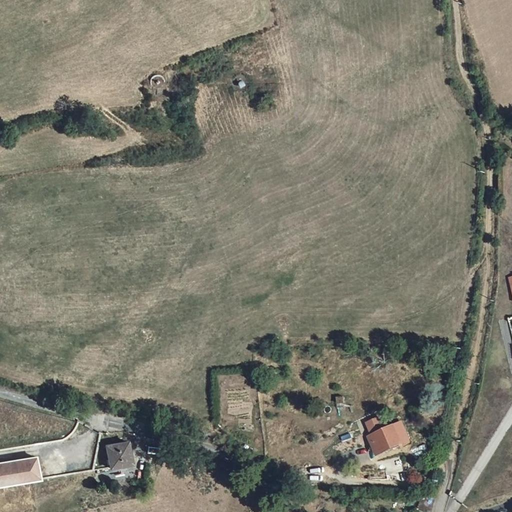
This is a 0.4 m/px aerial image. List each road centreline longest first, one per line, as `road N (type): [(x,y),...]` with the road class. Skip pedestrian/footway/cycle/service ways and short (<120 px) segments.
road 1 (track): [(443,511),(489,274),(487,124),(457,60),(454,0)]
road 2 (unclassified): [(284,511),(220,451),(0,391)]
